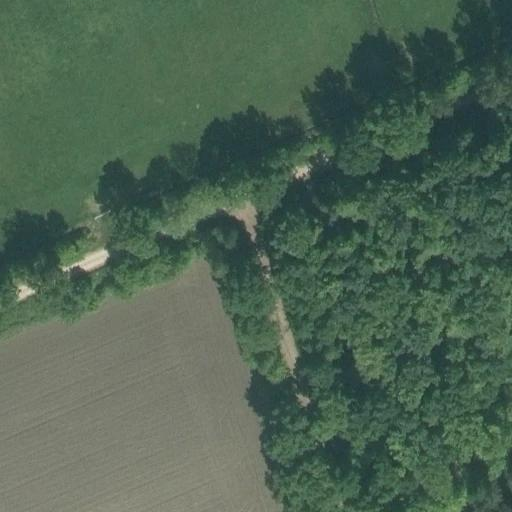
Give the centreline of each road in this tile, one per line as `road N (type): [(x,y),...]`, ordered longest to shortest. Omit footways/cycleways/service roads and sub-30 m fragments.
road 1 (track): [(247,201),(339,511)]
road 2 (track): [(511,85),(247,201)]
road 3 (track): [(247,201),(0,307)]
